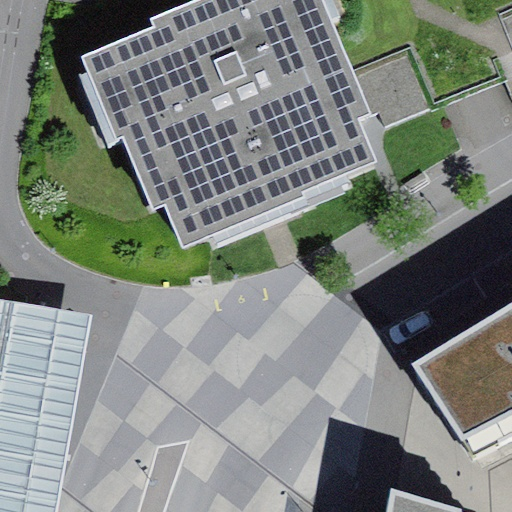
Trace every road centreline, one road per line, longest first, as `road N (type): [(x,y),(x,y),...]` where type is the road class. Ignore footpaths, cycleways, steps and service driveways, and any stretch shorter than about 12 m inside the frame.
road 1 (residential): [(312,338),(220,332),(140,402),(97,511)]
road 2 (residential): [(511,217),(312,338)]
road 3 (residential): [(312,338),(270,511)]
